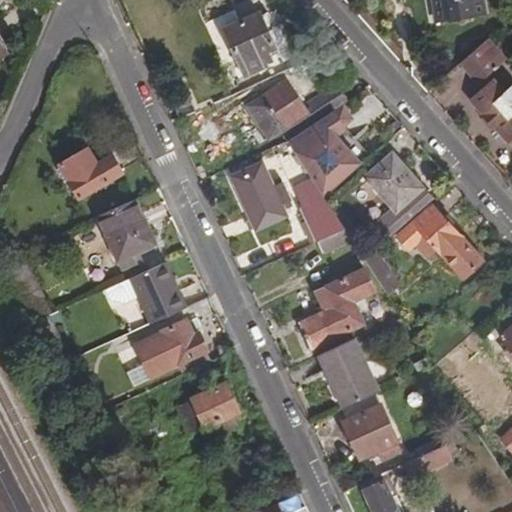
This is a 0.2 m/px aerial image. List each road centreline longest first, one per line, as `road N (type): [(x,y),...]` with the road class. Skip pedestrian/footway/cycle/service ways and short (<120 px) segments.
road 1 (residential): [(92,0),(331,511)]
road 2 (residential): [(511,216),(318,0)]
road 3 (residential): [(0,150),(27,75),(71,0)]
